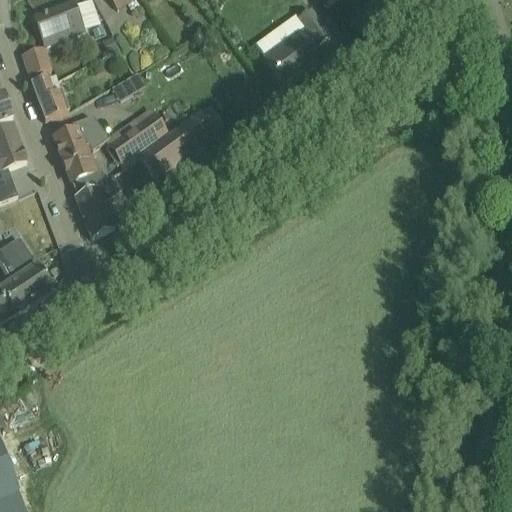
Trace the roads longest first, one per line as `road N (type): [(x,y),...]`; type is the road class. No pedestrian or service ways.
road 1 (track): [(475,511),(511,201),(501,50),(488,0)]
road 2 (tertiary): [(93,296),(329,145),(395,75),(441,0)]
road 3 (residential): [(93,296),(0,55)]
